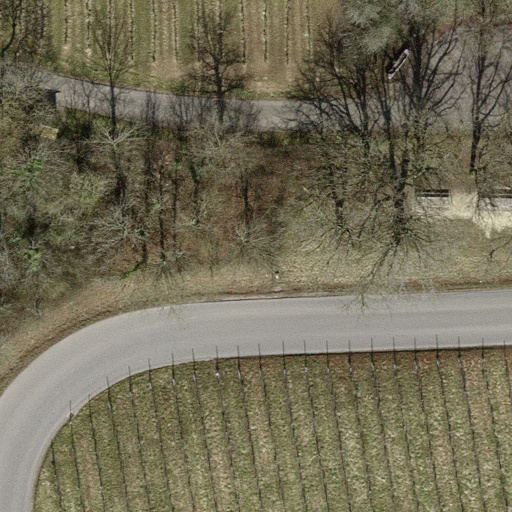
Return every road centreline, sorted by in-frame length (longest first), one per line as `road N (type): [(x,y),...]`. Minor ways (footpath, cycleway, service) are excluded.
road 1 (tertiary): [(511,316),(208,327),(131,340),(95,356),(40,402),(0,491)]
road 2 (track): [(0,74),(159,109),(334,118),(511,110)]
